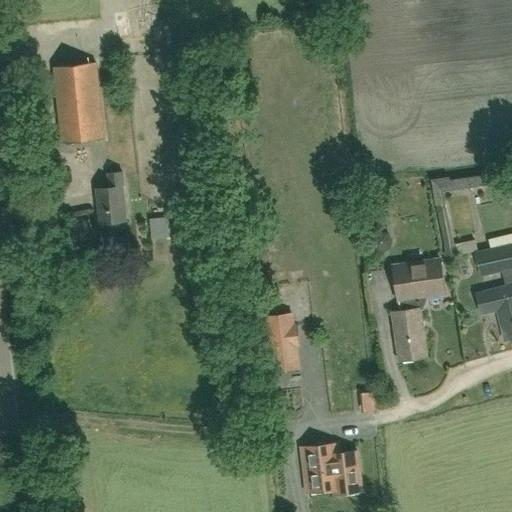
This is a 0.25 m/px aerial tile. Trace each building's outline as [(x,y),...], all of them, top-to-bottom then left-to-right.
[(62,144),(104,139),(96,63),(54,68),(62,144)] [(445,191),(508,182),(505,170),(431,181),(435,206),(446,203),(445,191)] [(98,223),(126,220),(123,187),(124,187),(123,172),(107,173),(108,189),(95,190),(98,223)] [(511,202),(485,204),(486,227),(511,225),(511,202)] [(457,255),(470,251),(468,241),(453,244),(445,208),(436,210),(446,258),(457,255)] [(511,244),(488,251),(494,272),(503,270),(507,285),(477,293),(482,314),(498,310),(505,340),(511,338),(511,244)] [(402,312),(392,314),(399,362),(426,358),(420,315),(427,297),(444,294),(439,260),(392,268),(397,301),(400,301),(402,312)] [(298,369),(295,345),(299,344),(297,325),(293,326),(291,313),(267,316),(274,372),(298,369)] [(379,392),(366,393),(367,412),(380,411),(379,392)] [(306,492),(333,488),(334,494),(361,491),(356,450),(338,453),(337,443),(300,448),(306,492)]
